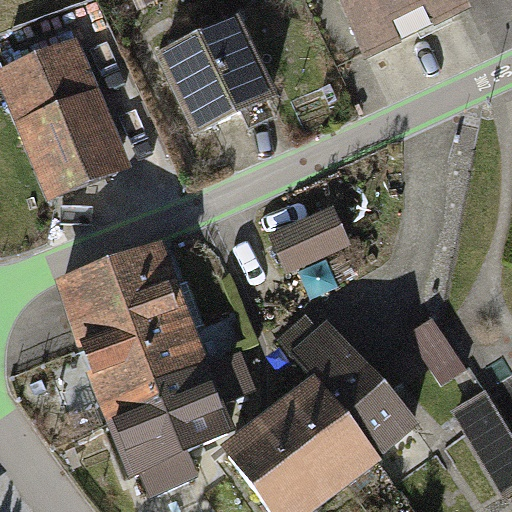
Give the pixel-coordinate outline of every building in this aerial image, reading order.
[(460,0),(330,0),(361,75),(472,29),(460,0)] [(277,112),(239,28),(163,63),(200,146),(277,112)] [(88,52),(0,82),(0,91),(43,213),(133,182),(88,52)] [(354,257),(339,225),(279,252),(294,285),(354,257)] [(239,435),(172,249),(58,292),(135,485),(239,435)] [(375,362),(316,308),(283,344),(326,382),(226,454),(268,511),(322,511),(433,432),(409,398),(442,373),(511,490),(511,489),(511,426),(446,312),(375,362)]
